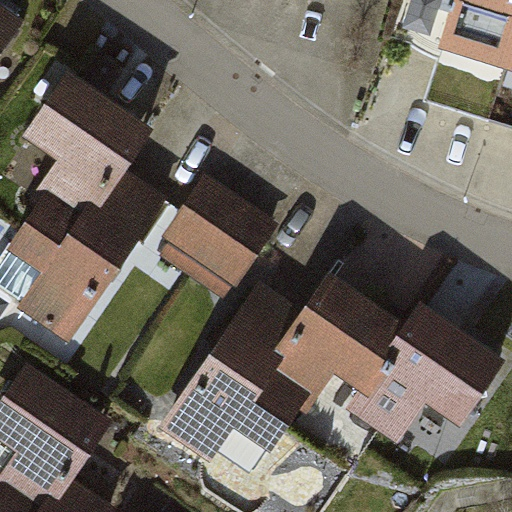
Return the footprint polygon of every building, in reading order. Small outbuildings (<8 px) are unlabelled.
[(511,0),(450,0),(435,52),(511,75),(511,0)] [(0,66),(28,24),(0,6),(0,66)] [(142,137),(58,79),(18,138),(58,165),(0,248),(0,253),(34,276),(9,313),(59,347),(161,199),(119,170),(142,137)] [(277,226),(207,181),(160,254),(230,299),(277,226)] [(295,311),(259,285),(157,430),(205,464),(232,425),(270,452),(315,388),(396,445),(425,404),(458,426),(502,364),(416,304),(400,326),(322,272),(295,311)] [(111,425),(19,362),(0,388),(0,443),(20,457),(0,484),(0,511),(116,511),(72,482),(111,425)]
